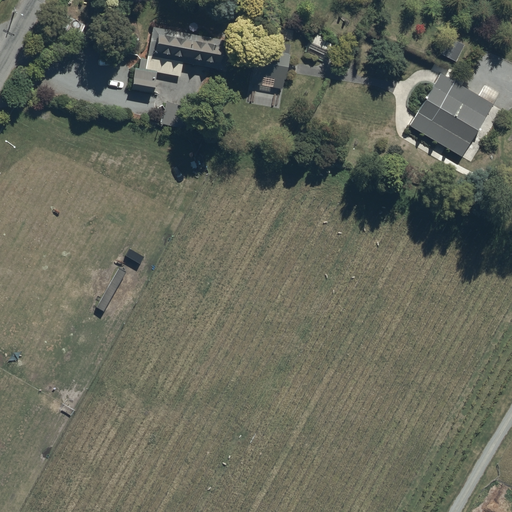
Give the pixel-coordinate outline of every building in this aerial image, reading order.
[(292,56),(153,31),(148,57),(287,82),(292,56)] [(326,38),(314,33),(310,41),(330,51),(334,44),(325,40),(326,38)] [(132,90),(157,94),(160,74),(135,70),(132,90)] [(493,104),(440,74),(410,125),(463,156),(493,104)] [(192,109),(165,104),(162,124),(188,129),(192,109)]
